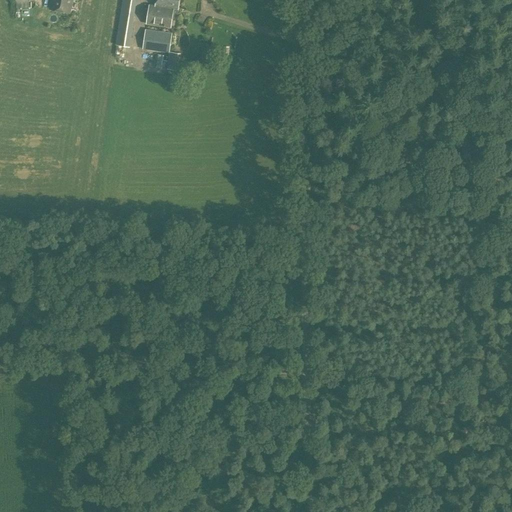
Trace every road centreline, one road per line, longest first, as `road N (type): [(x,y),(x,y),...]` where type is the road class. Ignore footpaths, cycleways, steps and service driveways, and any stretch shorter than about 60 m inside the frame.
road 1 (unclassified): [(309,511),(296,0)]
road 2 (track): [(0,351),(307,369)]
